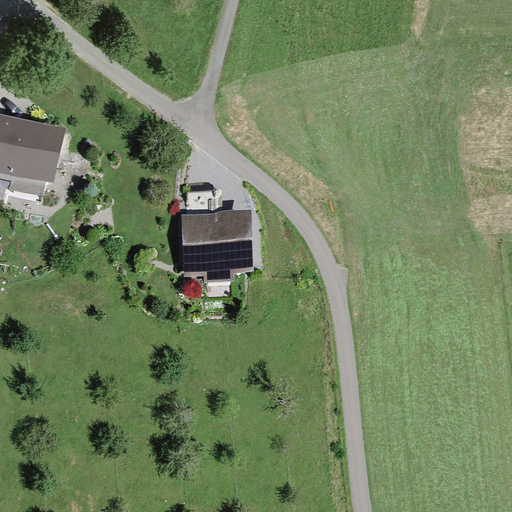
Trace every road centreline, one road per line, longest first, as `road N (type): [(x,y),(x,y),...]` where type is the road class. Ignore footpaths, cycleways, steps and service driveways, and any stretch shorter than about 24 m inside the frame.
road 1 (residential): [(8,0),(295,206),(333,287),(362,511)]
road 2 (track): [(226,0),(194,136)]
